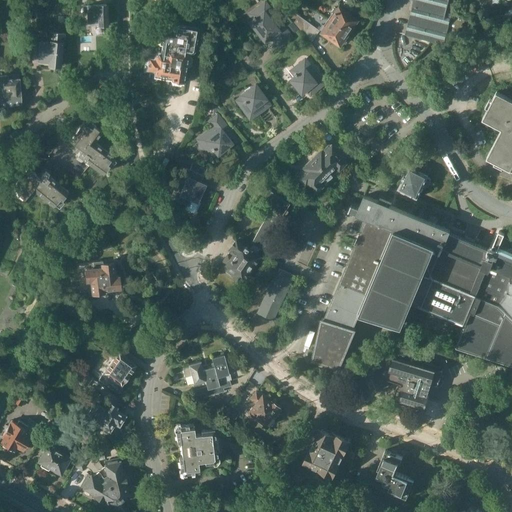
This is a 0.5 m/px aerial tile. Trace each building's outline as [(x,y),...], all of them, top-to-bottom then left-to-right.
[(413,0),(414,0),(413,6),(405,34),(408,35),(444,45),(463,26),(465,15),(452,12),(455,0),(413,0)] [(253,19),(250,22),(264,41),(270,37),(269,36),(272,35),(280,46),(291,37),(265,2),(249,14),(253,19)] [(87,6),(82,6),(83,14),(87,14),(88,25),(107,25),(107,4),(87,5),(87,6)] [(329,20),(348,33),(350,32),(353,28),(353,27),(353,26),(353,25),(356,20),(337,7),(336,8),(335,7),(331,12),(334,13),(329,20)] [(291,9),(287,14),(310,42),(311,42),(319,30),(291,9)] [(348,35),(348,33),(329,20),(324,26),(322,25),(319,29),(321,31),(320,32),(339,45),(342,40),(343,41),(344,40),(345,39),(348,35)] [(297,30),(292,23),(288,25),(294,33),(297,30)] [(158,52),(157,52),(155,54),(146,53),(143,71),(154,73),(154,77),(173,81),(172,84),(180,85),(181,82),(182,82),(185,66),(188,67),(191,65),(192,58),(190,56),(187,55),(188,51),(193,52),(197,28),(175,24),(173,32),(165,31),(161,52),(158,51),(158,52)] [(40,41),(38,60),(49,61),(48,65),(49,65),(59,66),(60,66),(62,42),(63,42),(64,34),(50,32),(49,42),(40,41)] [(309,86),(314,92),(324,83),(305,60),(291,71),(292,70),(295,73),(294,74),(295,76),(290,80),(301,93),(309,86)] [(0,75),(0,98),(1,106),(21,104),(18,74),(0,75)] [(250,118),(257,113),(269,104),(265,98),(263,99),(262,97),(263,96),(255,85),(241,95),(245,100),(243,101),(243,102),(239,104),(250,118)] [(511,98),(496,90),(492,99),(490,97),(485,107),(487,108),(482,118),(502,128),(487,157),(495,161),(494,163),(503,168),(505,165),(510,168),(511,168),(511,167),(511,98)] [(213,112),(219,108),(214,101),(208,106),(213,112)] [(218,154),(230,144),(232,142),(226,135),(230,131),(217,115),(210,121),(214,125),(197,139),(208,153),(209,153),(208,152),(211,149),(212,150),(214,149),(218,154)] [(50,162),(67,177),(74,183),(90,164),(103,173),(109,165),(107,163),(113,155),(94,141),(101,131),(93,125),(91,127),(83,121),(70,141),(63,136),(48,156),(50,157),(47,160),(50,162)] [(354,144),(348,150),(353,155),(359,149),(354,144)] [(311,158),(327,174),(331,170),(334,173),(345,163),(336,154),(337,152),(337,153),(338,152),(337,151),(337,150),(337,148),(334,146),(332,146),(331,145),(323,153),(320,150),(318,152),(318,153),(316,155),(314,155),(312,158),(311,158)] [(322,179),(327,174),(311,158),(311,159),(308,162),(308,164),(306,166),(304,165),(302,167),(305,170),(297,178),(298,179),(298,180),(298,182),(300,184),(303,184),(303,185),(303,184),(304,185),(306,183),(315,193),(326,182),(322,179)] [(67,177),(50,162),(39,176),(28,167),(13,186),(21,192),(19,194),(27,200),(35,191),(53,205),(59,198),(61,199),(68,191),(60,185),(67,177)] [(402,180),(398,188),(417,197),(423,185),(426,186),(428,185),(431,180),(430,177),(427,176),(428,175),(419,170),(421,166),(413,162),(410,167),(409,166),(405,175),(404,174),(401,180),(402,180)] [(185,169),(172,197),(187,204),(184,211),(194,215),(200,203),(197,201),(203,188),(202,188),(199,187),(201,184),(199,183),(194,181),(197,175),(185,169)] [(252,265),(258,256),(256,254),(260,249),(262,250),(270,238),(273,240),(279,229),(275,227),(282,215),(284,217),(288,212),(286,210),(290,204),(264,186),(255,199),(277,214),(275,217),(268,213),(251,244),(253,245),(249,250),(236,240),(230,248),(231,249),(224,259),(228,261),(224,266),(225,269),(234,275),(234,276),(235,277),(235,278),(236,278),(236,279),(237,279),(238,279),(239,279),(240,279),(241,280),(243,278),(246,280),(248,280),(251,275),(251,273),(248,271),(249,270),(248,270),(252,265)] [(322,317),(313,358),(340,366),(356,328),(353,328),(354,326),(356,321),(360,312),(374,316),(380,318),(402,325),(405,320),(412,301),(419,304),(460,321),(466,324),(456,347),(475,354),(511,365),(511,240),(503,237),(505,233),(499,231),(493,245),(492,245),(491,247),(490,247),(489,248),(474,242),(475,240),(469,238),(464,235),(463,237),(449,232),(450,230),(365,195),(360,206),(353,203),(352,202),(349,209),(367,216),(325,318),(322,317)] [(121,258),(133,253),(130,247),(119,252),(121,258)] [(0,336),(3,336),(5,337),(31,290),(0,272),(0,268),(7,256),(0,251),(0,336)] [(86,269),(86,277),(87,280),(92,280),(93,292),(97,292),(103,291),(105,291),(104,289),(119,287),(120,287),(120,280),(119,273),(114,274),(114,272),(113,265),(113,263),(112,263),(106,264),(105,264),(103,264),(102,261),(93,262),(93,268),(86,269)] [(278,268),(257,312),(273,319),(293,275),(278,268)] [(89,309),(96,316),(100,311),(92,305),(89,309)] [(76,316),(66,327),(74,334),(84,322),(76,316)] [(92,337),(98,329),(88,322),(82,329),(92,337)] [(113,359),(98,379),(117,393),(120,392),(123,388),(122,384),(121,383),(124,379),(125,380),(127,377),(126,377),(135,365),(118,352),(114,349),(109,356),(113,359)] [(396,388),(393,400),(394,401),(394,400),(424,409),(422,416),(423,417),(430,394),(428,393),(431,383),(434,384),(436,384),(437,384),(438,384),(438,383),(439,383),(439,382),(440,381),(443,369),(442,369),(412,360),(415,353),(413,353),(411,360),(388,353),(388,352),(387,352),(381,373),(380,374),(381,375),(381,376),(382,377),(383,377),(401,383),(401,384),(401,385),(400,385),(399,385),(398,385),(398,386),(397,386),(397,387),(396,387),(396,388)] [(211,359),(213,367),(217,384),(229,381),(231,380),(229,374),(228,374),(226,367),(232,366),(230,358),(224,359),(223,355),(211,359)] [(194,390),(195,390),(205,387),(201,370),(202,370),(200,361),(188,365),(188,367),(182,369),(185,378),(191,376),(193,384),(192,384),(194,390)] [(217,384),(213,367),(202,370),(201,370),(205,387),(195,390),(197,396),(205,393),(206,396),(223,392),(222,389),(231,387),(229,381),(217,384)] [(84,388),(92,377),(82,369),(74,380),(84,388)] [(247,403),(248,405),(252,408),(248,412),(258,420),(258,421),(261,424),(263,424),(264,424),(271,416),(273,417),(276,417),(280,412),(279,409),(278,408),(278,407),(262,394),(261,395),(256,391),(250,398),(250,399),(247,403)] [(26,397),(20,393),(15,401),(21,405),(26,397)] [(91,400),(83,414),(90,418),(91,419),(92,422),(95,424),(98,423),(109,430),(110,429),(111,429),(111,428),(112,428),(112,427),(113,427),(113,426),(114,426),(114,425),(114,424),(114,423),(114,422),(119,424),(124,415),(115,409),(116,407),(109,403),(109,402),(103,399),(99,396),(95,403),(91,400)] [(225,407),(217,417),(223,421),(230,410),(225,407)] [(240,413),(232,407),(223,421),(231,427),(240,413)] [(56,412),(50,423),(58,428),(62,421),(62,420),(64,416),(56,412)] [(23,450),(38,424),(31,419),(28,425),(19,420),(17,423),(12,420),(8,426),(5,431),(2,436),(4,437),(1,443),(13,450),(16,446),(23,450)] [(177,442),(180,442),(182,457),(179,457),(180,469),(185,469),(186,473),(199,472),(198,461),(204,461),(205,464),(213,463),(213,458),(217,458),(217,453),(221,453),(219,437),(215,437),(214,428),(201,430),(201,433),(195,434),(193,424),(180,425),(180,430),(175,431),(177,442)] [(304,460),(306,461),(305,463),(306,461),(321,469),(320,470),(321,471),(322,469),(332,474),(331,476),(332,476),(333,474),(335,475),(333,474),(338,463),(340,464),(340,463),(338,463),(343,452),(345,453),(345,452),(344,451),(349,441),(351,441),(349,440),(350,438),(349,438),(349,440),(333,432),(335,429),(324,424),(317,439),(315,437),(315,438),(316,439),(311,449),(310,449),(309,449),(311,450),(306,461),(304,460)] [(67,434),(58,428),(48,444),(41,456),(39,460),(42,462),(40,465),(48,470),(50,467),(61,473),(70,457),(58,450),(67,434)] [(84,451),(90,458),(92,461),(104,458),(101,448),(84,451)] [(403,457),(385,449),(378,468),(380,469),(377,476),(384,479),(384,480),(385,482),(391,485),(389,489),(407,497),(415,479),(397,472),(403,457)] [(90,458),(84,451),(76,466),(82,470),(90,458)] [(95,462),(92,464),(122,501),(123,500),(124,499),(124,498),(125,497),(126,496),(126,494),(126,493),(127,492),(127,490),(126,489),(126,487),(128,487),(127,483),(128,482),(128,481),(129,480),(128,476),(126,475),(126,474),(126,475),(125,470),(122,471),(120,463),(114,465),(113,459),(104,461),(105,465),(103,467),(99,462),(97,464),(95,462)] [(122,501),(92,464),(92,465),(93,466),(91,468),(94,473),(92,475),(89,473),(81,486),(92,493),(91,495),(95,498),(95,500),(99,503),(101,501),(105,504),(107,501),(108,502),(109,503),(111,503),(112,503),(113,503),(115,503),(116,503),(118,503),(119,502),(120,502),(122,501)]
